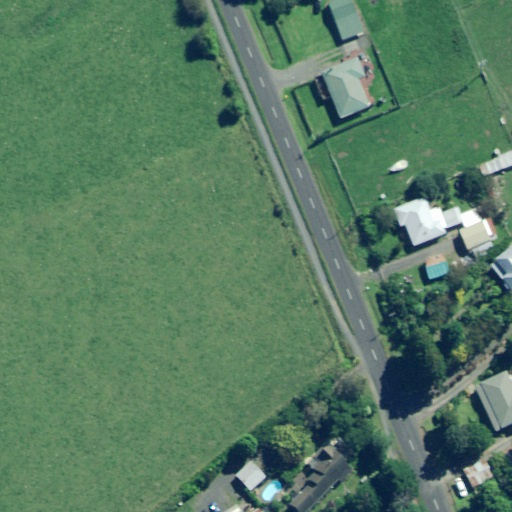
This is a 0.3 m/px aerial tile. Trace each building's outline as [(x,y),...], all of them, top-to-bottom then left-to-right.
[(364,34),(350,0),(333,0),(327,3),(342,42),(364,34)] [(320,77),(337,122),(368,110),(356,81),(363,78),(357,62),(320,77)] [(511,166),(511,155),(478,168),(482,178),(511,166)] [(443,231),(456,226),(461,224),(463,230),(459,232),(467,251),(491,241),(483,221),(481,222),(476,210),(460,217),(456,209),(441,215),(438,209),(429,213),(424,200),(393,212),(400,229),(404,228),(413,248),(444,235),(443,231)] [(511,248),(489,267),(511,294),(511,248)] [(495,434),(511,427),(511,429),(511,388),(506,374),(474,388),(495,434)] [(288,497),(293,502),(288,508),(292,511),(312,511),(351,471),(344,464),(354,454),(333,433),(302,466),(311,475),(305,481),(309,485),(300,495),(295,490),(288,497)] [(493,480),(485,462),(463,471),(470,489),(493,480)] [(265,479),(251,463),(235,477),(249,493),(265,479)]
